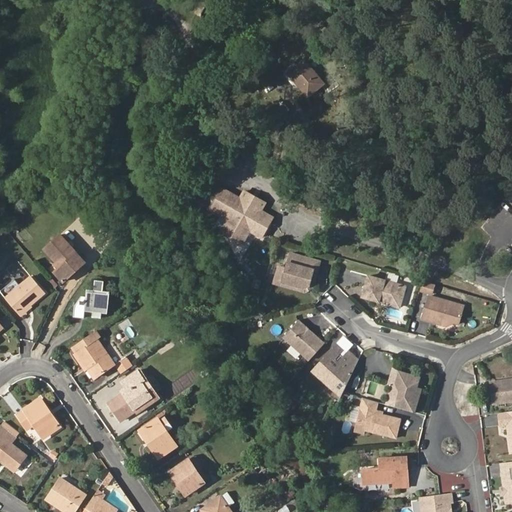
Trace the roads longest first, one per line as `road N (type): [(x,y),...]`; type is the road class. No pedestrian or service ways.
road 1 (residential): [(0,380),(33,366),(59,376),(152,511)]
road 2 (unknown): [(33,366),(94,245)]
road 3 (residential): [(339,308),(361,328),(458,355)]
